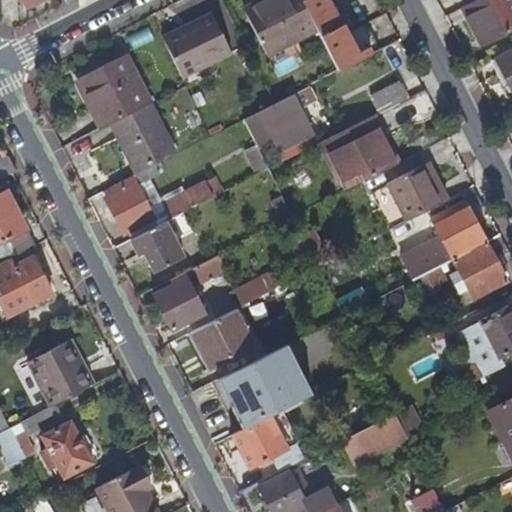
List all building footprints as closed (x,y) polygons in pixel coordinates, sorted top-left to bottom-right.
[(267,54),(317,29),(302,0),(264,0),(244,10),(267,54)] [(327,0),(302,0),(317,29),(339,71),(371,54),(380,50),(367,26),(351,34),(338,9),(334,12),(327,0)] [(511,30),(511,1),(511,0),(480,0),(463,9),(482,46),(511,30)] [(216,17),(167,42),(188,79),(238,56),(216,17)] [(511,52),(496,60),(511,91),(511,52)] [(79,77),(104,127),(114,122),(150,104),(125,54),(79,77)] [(372,92),(381,110),(407,97),(398,79),(372,92)] [(312,131),(293,94),(275,103),(260,111),(269,128),(283,121),(293,141),(312,131)] [(178,153),(152,103),(150,104),(114,122),(140,172),(156,164),(178,153)] [(269,128),(260,111),(244,119),(269,168),(292,156),(288,147),(272,155),(260,132),(269,128)] [(322,141),(347,190),(396,164),(372,115),(322,141)] [(0,162),(0,180),(15,173),(19,171),(11,157),(0,162)] [(160,173),(156,164),(140,172),(111,187),(115,193),(106,198),(124,233),(129,230),(155,218),(138,184),(150,178),(160,173)] [(390,184),(409,220),(446,201),(427,165),(390,184)] [(206,181),(214,196),(222,192),(214,177),(206,181)] [(171,218),(163,204),(150,178),(138,184),(155,218),(129,230),(133,238),(165,222),(171,218)] [(214,196),(206,181),(163,204),(171,218),(214,196)] [(0,246),(8,261),(31,250),(35,248),(7,194),(0,197),(0,246)] [(434,219),(455,258),(487,242),(467,202),(434,219)] [(183,258),(165,222),(133,238),(131,239),(140,256),(146,253),(156,272),(183,258)] [(508,282),(487,242),(455,258),(460,269),(450,274),(460,291),(469,286),(475,299),(508,282)] [(54,295),(31,250),(8,261),(0,265),(0,302),(8,318),(54,295)] [(396,266),(405,284),(426,273),(417,255),(396,266)] [(225,270),(218,256),(171,279),(173,284),(154,294),(172,330),(204,314),(191,287),(225,270)] [(448,280),(441,266),(426,273),(434,288),(448,280)] [(234,296),(239,307),(275,289),(269,278),(234,296)] [(511,312),(509,306),(481,320),(500,356),(511,350),(511,312)] [(237,310),(191,334),(209,369),(255,345),(237,310)] [(310,361),(357,337),(345,315),(299,345),(310,361)] [(28,363),(51,408),(55,406),(96,385),(87,366),(83,368),(69,342),(28,363)] [(299,345),(225,391),(254,436),(278,425),(324,399),(310,361),(299,345)] [(511,400),(490,411),(511,452),(511,400)] [(62,420),(55,406),(51,408),(21,423),(28,438),(62,420)] [(412,407),(397,415),(408,437),(423,429),(412,407)] [(0,433),(10,429),(0,409),(0,433)] [(355,465),(409,438),(408,437),(397,415),(396,413),(342,440),(355,465)] [(72,422),(43,436),(65,479),(94,465),(72,422)] [(35,452),(28,438),(21,423),(10,429),(25,458),(35,452)] [(233,445),(250,473),(294,452),(278,425),(254,436),(233,445)] [(0,446),(10,465),(25,458),(10,429),(0,433),(0,446)] [(97,490),(109,511),(156,511),(146,493),(152,490),(140,468),(97,490)] [(289,471),(297,488),(305,484),(296,468),(289,471)] [(259,487),(272,511),(322,511),(337,505),(328,488),(304,501),(297,488),(289,471),(259,487)] [(413,501),(418,511),(444,511),(447,511),(435,489),(413,501)] [(37,511),(49,511),(52,511),(43,495),(32,501),(37,511)] [(349,501),(327,511),(342,511),(352,507),(349,501)]
